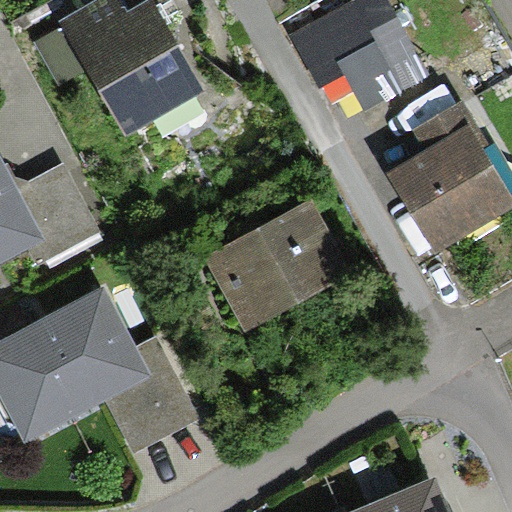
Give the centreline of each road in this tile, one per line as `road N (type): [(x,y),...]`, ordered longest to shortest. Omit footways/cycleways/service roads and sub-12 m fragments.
road 1 (residential): [(246,0),(448,344)]
road 2 (residential): [(186,511),(448,344)]
road 3 (residential): [(448,344),(511,470)]
